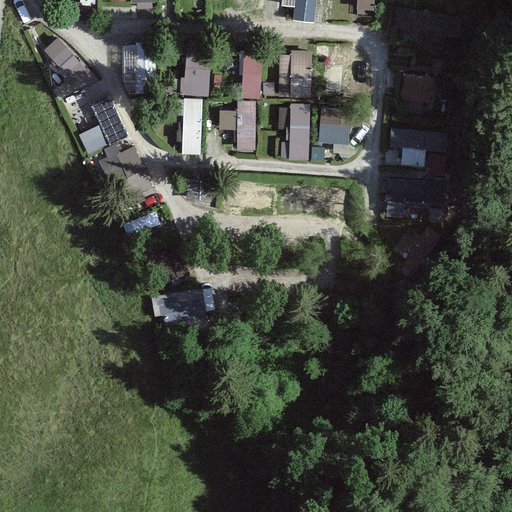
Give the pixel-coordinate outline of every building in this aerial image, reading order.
[(56,0),(57,8),(98,7),(97,0),(56,0)] [(316,0),(295,0),(293,21),(314,23),(316,0)] [(374,0),(358,0),(358,14),(374,15),(374,0)] [(461,17),(400,10),(397,33),(458,40),(461,17)] [(79,91),(96,74),(59,35),(41,51),(79,91)] [(156,42),(132,43),(133,86),(157,86),(156,42)] [(211,43),(186,42),(185,77),(182,77),(181,96),(209,97),(211,43)] [(361,97),(363,51),(333,50),(331,96),(361,97)] [(311,52),(291,51),(291,55),(279,55),(278,97),(311,98),(311,52)] [(264,53),(245,52),(241,97),(260,99),(264,53)] [(436,79),(405,74),(400,99),(432,104),(436,79)] [(80,133),(91,152),(126,132),(102,89),(86,98),(100,122),(80,133)] [(203,99),(184,98),(182,154),(201,155),(203,99)] [(256,101),(237,101),(237,111),(220,111),(220,131),(237,130),(237,152),(256,151),(256,101)] [(311,104),(290,104),(289,160),(310,160),(311,104)] [(351,111),(322,109),(318,143),(348,145),(351,111)] [(446,133),(391,130),(390,149),(401,149),(401,165),(424,166),(425,150),(444,151),(446,133)] [(121,207),(157,186),(126,134),(90,156),(121,207)] [(444,182),(386,179),(384,201),(443,205),(444,182)] [(238,183),(239,207),(270,206),(270,182),(238,183)] [(349,190),(285,188),(285,205),(349,207),(349,190)] [(439,237),(426,228),(420,236),(409,228),(393,250),(406,259),(399,270),(411,278),(439,237)] [(160,280),(187,279),(187,248),(159,249),(160,280)] [(154,296),(157,320),(205,314),(202,290),(154,296)]
